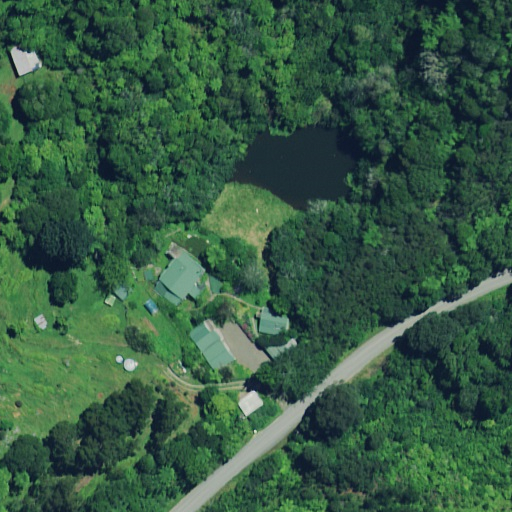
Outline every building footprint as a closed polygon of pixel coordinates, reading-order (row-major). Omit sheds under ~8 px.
[(42,70),(29,40),(10,50),(20,78),(42,70)] [(208,269),(185,252),(159,281),(170,290),(164,297),(178,307),(191,295),(196,300),(203,291),(197,286),(208,269)] [(133,291),(119,275),(108,286),(122,301),(133,291)] [(283,340),(287,320),(261,313),(258,334),(283,340)] [(235,360),(207,323),(188,334),(214,375),(235,360)] [(259,407),(251,395),(238,403),(245,415),(259,407)]
